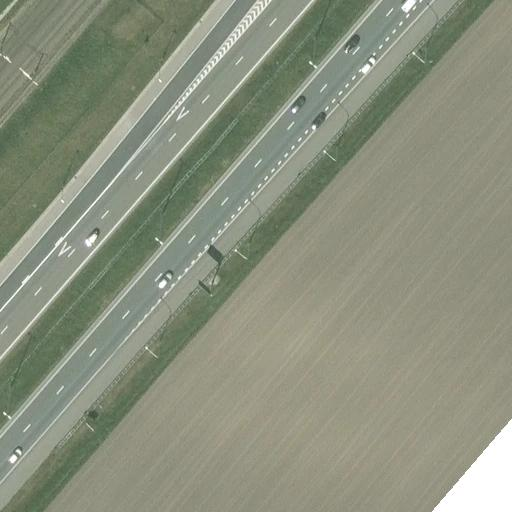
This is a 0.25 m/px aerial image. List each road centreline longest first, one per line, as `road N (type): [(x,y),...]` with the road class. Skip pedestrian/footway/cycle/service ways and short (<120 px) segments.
road 1 (motorway): [(0,468),(412,0)]
road 2 (motorway): [(289,0),(87,232)]
road 3 (motorway): [(247,0),(129,147),(87,232)]
road 4 (motorway): [(87,232),(0,331)]
